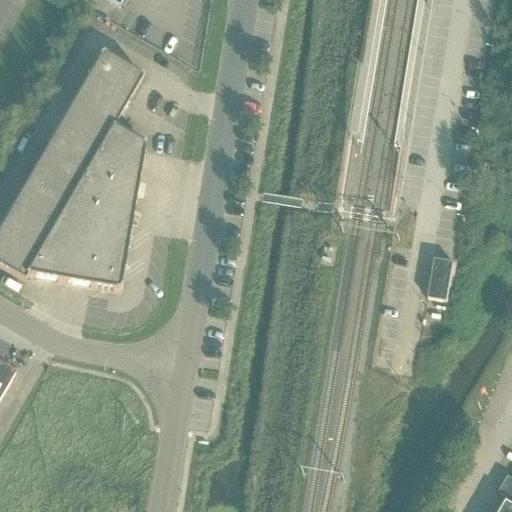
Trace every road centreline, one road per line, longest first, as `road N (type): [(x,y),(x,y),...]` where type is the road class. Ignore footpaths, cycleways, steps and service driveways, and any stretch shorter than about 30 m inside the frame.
road 1 (unclassified): [(242,0),(185,369)]
road 2 (unclassified): [(185,369),(58,345),(0,310)]
road 3 (unclassified): [(185,369),(165,511)]
